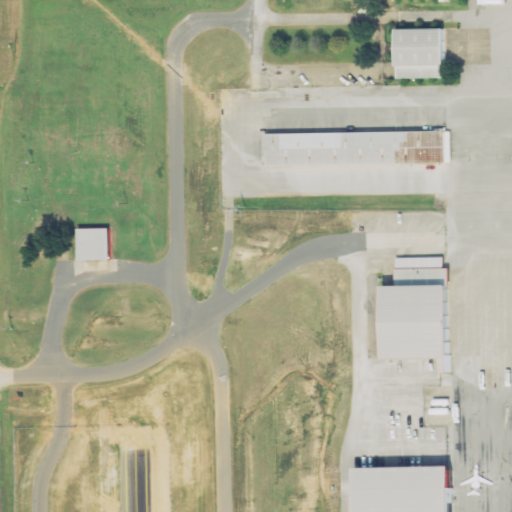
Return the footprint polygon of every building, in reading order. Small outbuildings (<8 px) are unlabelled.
[(399,29),(399,79),(448,78),(448,62),(448,29),(399,29)] [(267,166),(453,163),(452,131),(266,134),(267,166)] [(109,261),(108,229),(77,230),(77,261),(109,261)] [(387,287),(389,362),(441,361),(442,374),(454,374),(452,269),(446,270),(446,257),(397,258),(398,287),(387,287)] [(359,511),(359,468),(448,466),(456,466),(457,511),(359,511)]
